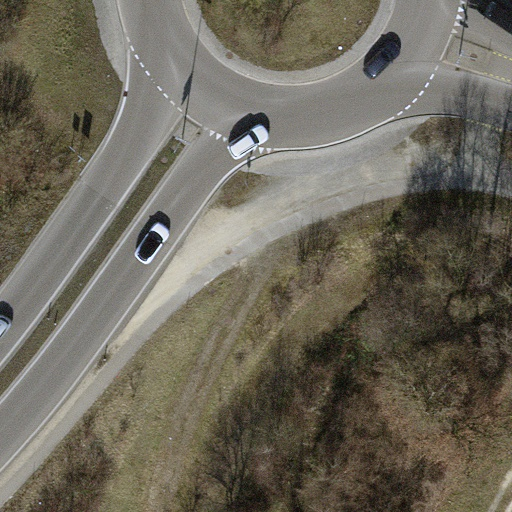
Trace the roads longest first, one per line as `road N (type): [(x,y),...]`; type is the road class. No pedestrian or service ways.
road 1 (motorway): [(0,443),(211,160),(258,123),(293,112)]
road 2 (motorway): [(158,14),(163,64),(150,117),(0,331)]
road 3 (primary): [(158,14),(193,73),(221,94),(293,112)]
road 4 (primary): [(293,112),(366,88),(415,29)]
